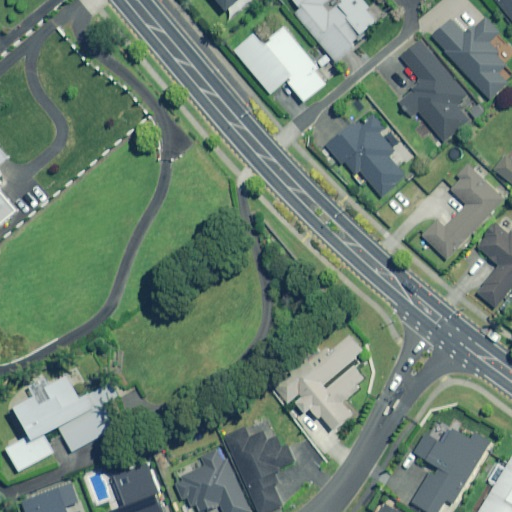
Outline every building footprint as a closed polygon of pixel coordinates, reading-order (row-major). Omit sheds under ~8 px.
[(218,0),(229,12),(242,0),(218,0)] [(330,1),(329,0),(294,0),(301,9),(296,14),(336,62),(367,36),(364,33),(385,15),(376,5),(371,9),(363,0),(344,0),(329,13),(323,6),(330,1)] [(511,0),(494,0),(511,21),(511,0)] [(432,37),(490,100),(508,83),(499,73),(506,66),(497,56),(501,53),(491,42),(501,33),(485,17),(466,35),(452,19),(432,37)] [(234,51),(270,97),(288,82),(306,104),(330,85),(287,31),(267,48),(256,34),(234,51)] [(466,98),(420,41),(402,56),(424,82),(400,102),(413,118),(421,111),(446,142),(470,122),(456,106),(466,98)] [(386,129),(372,111),(327,147),(341,165),(345,162),(356,175),(361,171),(381,197),(406,178),(389,157),(395,153),(380,134),(386,129)] [(0,226),(18,211),(0,189),(0,166),(10,158),(0,146),(0,226)] [(511,152),(497,171),(511,183),(511,152)] [(505,200),(467,164),(446,186),(467,206),(446,228),(438,221),(423,236),(448,260),(505,200)] [(511,237),(496,224),(477,246),(501,267),(479,294),(496,308),(511,289),(511,237)] [(364,351),(351,336),(333,351),(331,349),(278,394),(288,405),(294,400),(306,413),(313,407),(334,431),(353,415),(343,403),(368,382),(355,367),(327,390),(323,385),(364,351)] [(32,435),(6,449),(19,473),(57,453),(48,437),(53,434),(60,430),(72,453),(118,429),(106,408),(120,400),(110,382),(88,394),(79,399),(66,375),(49,384),(46,378),(29,387),(35,399),(18,408),(32,435)] [(474,435),(457,425),(445,445),(427,435),(416,454),(441,469),(436,477),(431,474),(413,504),(425,511),(440,511),(447,501),(455,506),(492,442),(475,433),(474,435)] [(276,439),(271,428),(250,437),(246,428),(227,437),(261,511),(271,511),(284,506),(274,486),(279,484),(274,473),(294,464),(282,437),(276,439)] [(248,511),(222,450),(203,458),(207,467),(177,480),(189,508),(197,504),(200,511),(203,511),(221,504),(224,511),(248,511)] [(511,511),(511,461),(480,511),(511,511)] [(81,511),(72,485),(24,502),(27,511),(81,511)]
